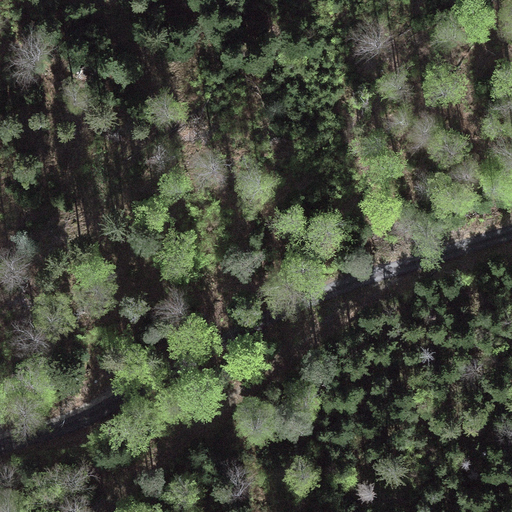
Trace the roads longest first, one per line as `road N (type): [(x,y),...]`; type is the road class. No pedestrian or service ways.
road 1 (unclassified): [(0,446),(71,421),(321,294),(511,231)]
road 2 (track): [(95,511),(413,260)]
